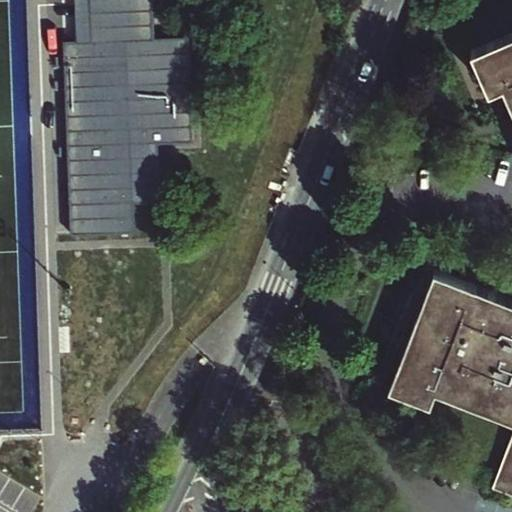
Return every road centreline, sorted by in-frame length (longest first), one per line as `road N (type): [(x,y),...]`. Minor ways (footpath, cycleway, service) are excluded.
road 1 (unknown): [(432,511),(343,410),(332,378),(336,346),(391,239),(430,213),(493,201)]
road 2 (tertiary): [(386,0),(248,349)]
road 3 (tertiary): [(248,349),(168,511)]
road 4 (tertiary): [(248,349),(224,449),(229,511)]
